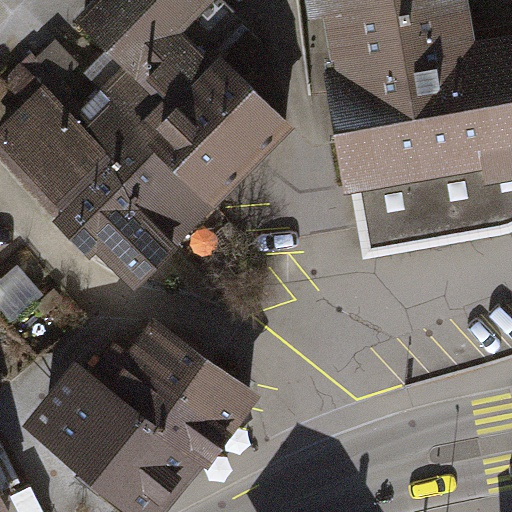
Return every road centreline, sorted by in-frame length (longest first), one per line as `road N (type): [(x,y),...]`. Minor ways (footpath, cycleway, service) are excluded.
road 1 (residential): [(221,323),(301,385),(344,483)]
road 2 (secondary): [(344,483),(511,442)]
